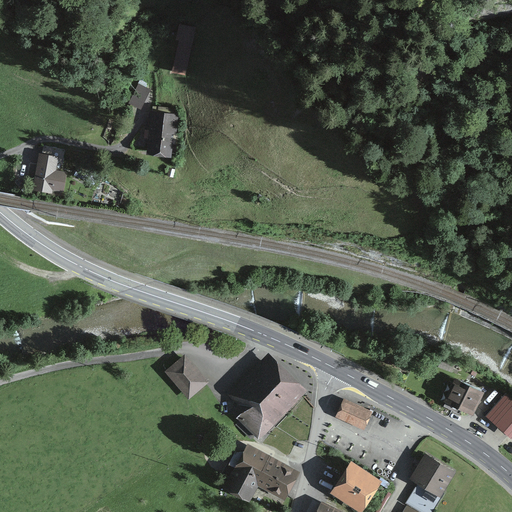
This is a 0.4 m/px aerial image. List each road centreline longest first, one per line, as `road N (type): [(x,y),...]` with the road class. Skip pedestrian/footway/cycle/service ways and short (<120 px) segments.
road 1 (primary): [(336,368),(242,324),(78,265),(0,212)]
road 2 (track): [(271,336),(237,364),(188,349),(0,381)]
road 3 (primary): [(511,475),(336,368)]
road 4 (unclassified): [(294,511),(336,368)]
